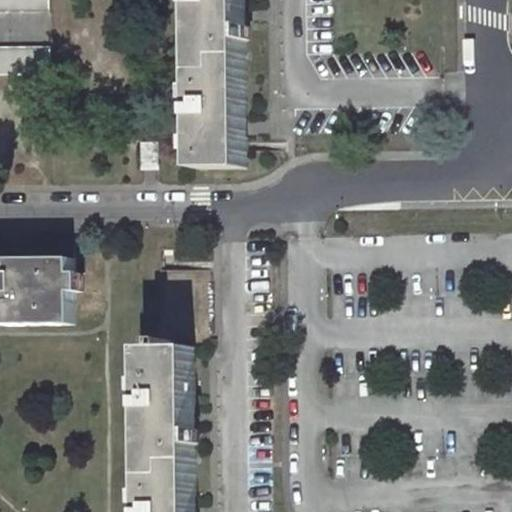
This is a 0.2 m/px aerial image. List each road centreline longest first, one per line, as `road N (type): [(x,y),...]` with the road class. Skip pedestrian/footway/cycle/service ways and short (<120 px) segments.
road 1 (residential): [(230,208),(237,511)]
road 2 (unclassified): [(230,208),(295,188),(456,187),(490,174)]
road 3 (unclassified): [(0,212),(230,208)]
road 4 (unclassified): [(489,0),(490,174)]
